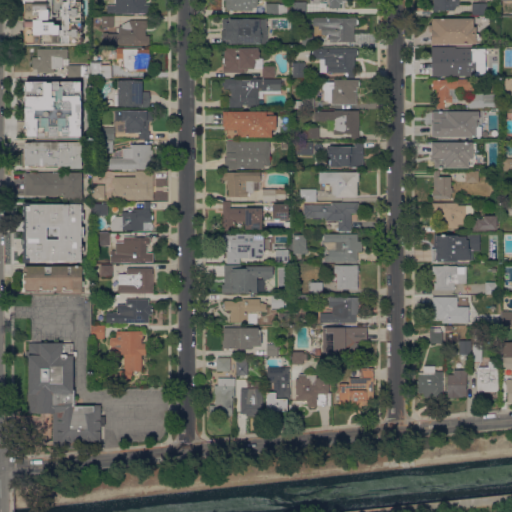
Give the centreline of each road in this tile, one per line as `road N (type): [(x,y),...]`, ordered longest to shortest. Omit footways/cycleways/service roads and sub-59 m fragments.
road 1 (residential): [(511,417),(0,464)]
road 2 (residential): [(186,450),(185,0)]
road 3 (residential): [(394,430),(394,0)]
